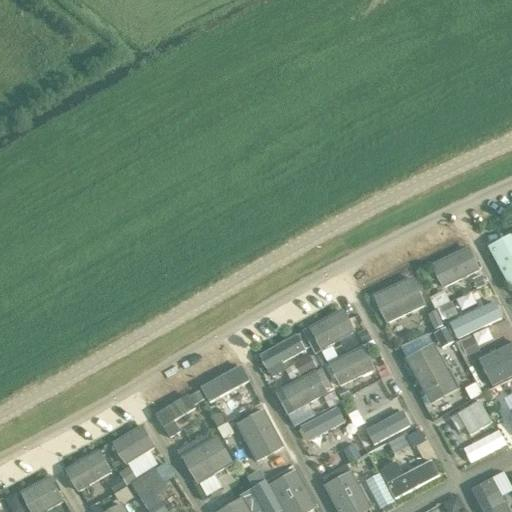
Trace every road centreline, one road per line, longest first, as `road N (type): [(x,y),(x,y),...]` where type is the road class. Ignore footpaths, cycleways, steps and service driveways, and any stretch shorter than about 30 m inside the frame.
road 1 (unclassified): [(0,419),(386,203),(511,149)]
road 2 (track): [(0,162),(309,0)]
